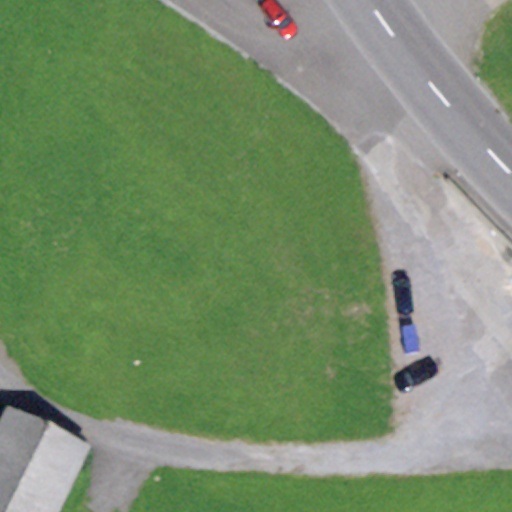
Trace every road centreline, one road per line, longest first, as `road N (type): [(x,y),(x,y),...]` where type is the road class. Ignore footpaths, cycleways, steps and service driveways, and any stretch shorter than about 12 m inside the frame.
road 1 (track): [(511,461),(261,468),(141,450),(0,378)]
road 2 (track): [(398,51),(394,263),(511,412)]
road 3 (primary): [(362,0),(452,124),(511,183)]
